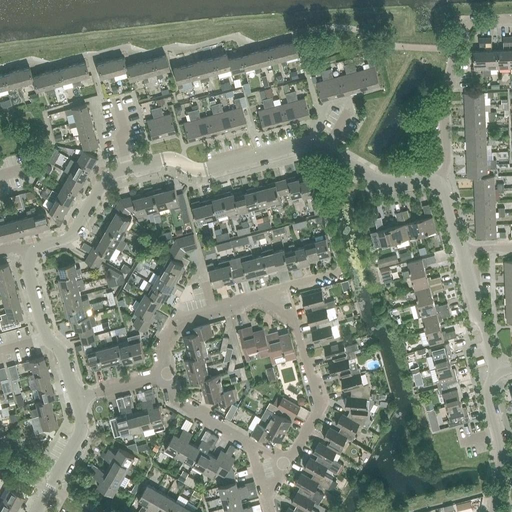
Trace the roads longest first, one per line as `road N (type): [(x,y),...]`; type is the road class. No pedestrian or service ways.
road 1 (unclassified): [(127,169),(170,159),(200,171),(310,143),(378,181),(435,182)]
road 2 (residential): [(511,19),(464,20),(444,97),(446,165),(435,182)]
road 3 (residential): [(288,462),(320,407),(293,322),(255,300)]
road 4 (unclassified): [(75,399),(63,356),(43,326),(28,273),(32,254)]
road 5 (unclassified): [(496,373),(486,392),(501,452),(494,511)]
road 6 (unclassified): [(32,254),(71,234),(103,181),(127,169)]
road 7 (unclassified): [(460,250),(496,373)]
road 8 (unclassified): [(36,511),(80,433),(75,399)]
